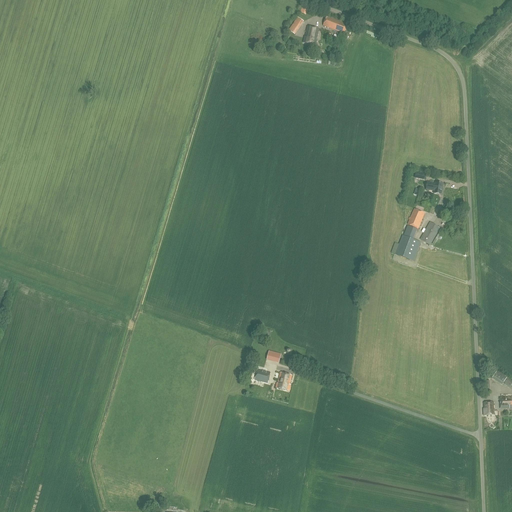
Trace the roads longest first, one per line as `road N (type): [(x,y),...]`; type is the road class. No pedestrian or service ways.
road 1 (unclassified): [(480,436),(457,69),(428,47),(298,0)]
road 2 (unclassified): [(480,436),(293,372)]
